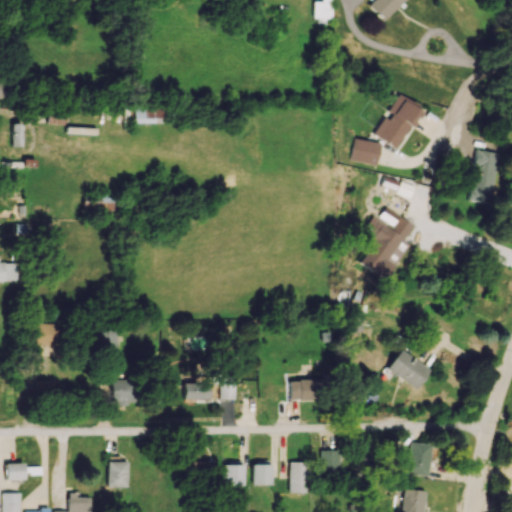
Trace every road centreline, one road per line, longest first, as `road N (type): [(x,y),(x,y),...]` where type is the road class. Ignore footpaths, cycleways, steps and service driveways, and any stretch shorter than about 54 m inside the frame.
road 1 (residential): [(0,434),(490,427)]
road 2 (residential): [(511,357),(473,511)]
